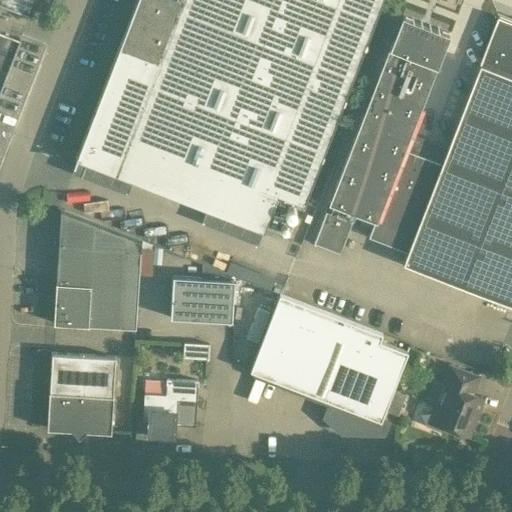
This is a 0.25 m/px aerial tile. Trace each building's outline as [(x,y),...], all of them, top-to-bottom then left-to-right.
[(0,0),(0,87),(19,39),(0,31),(0,4),(29,15),(34,0),(0,0)] [(136,0),(76,159),(264,231),(278,194),(304,204),(308,193),(381,0),(136,0)] [(402,14),(330,202),(334,203),(330,212),(326,210),(313,242),(340,252),(352,220),(337,214),(340,206),(374,219),(368,235),(406,250),(446,147),(409,133),(448,31),(402,14)] [(406,250),(402,261),(511,303),(511,21),(496,15),(446,147),(406,250)] [(61,209),(59,242),(57,242),(52,322),(120,326),(120,325),(135,326),(140,240),(61,209)] [(171,275),(168,317),(230,321),(233,278),(171,275)] [(278,293),(249,369),(331,401),(326,416),(342,430),(381,431),(385,420),(380,419),(406,351),(378,340),(381,332),(281,294),(278,293)] [(243,334),(244,307),(234,306),(233,334),(243,334)] [(184,341),(183,357),(208,358),(209,343),(184,341)] [(46,428),(70,429),(77,440),(85,430),(110,432),(115,356),(50,352),(46,428)] [(430,414),(426,424),(441,430),(442,426),(466,435),(479,401),(474,399),(471,392),(477,376),(449,365),(442,382),(446,384),(434,415),(430,414)] [(137,419),(136,437),(148,438),(148,434),(171,436),(172,424),(194,426),(197,380),(165,378),(164,394),(142,392),(141,419),(137,419)]
